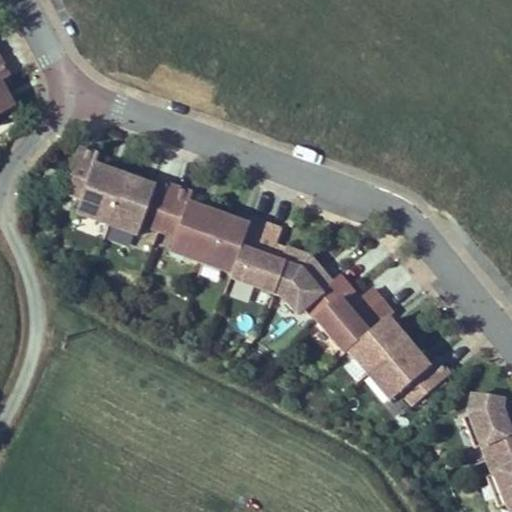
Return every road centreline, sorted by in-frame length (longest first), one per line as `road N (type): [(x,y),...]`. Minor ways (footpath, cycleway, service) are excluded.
road 1 (residential): [(65,78),(390,207),(511,346)]
road 2 (residential): [(0,429),(32,330),(6,183),(65,78)]
